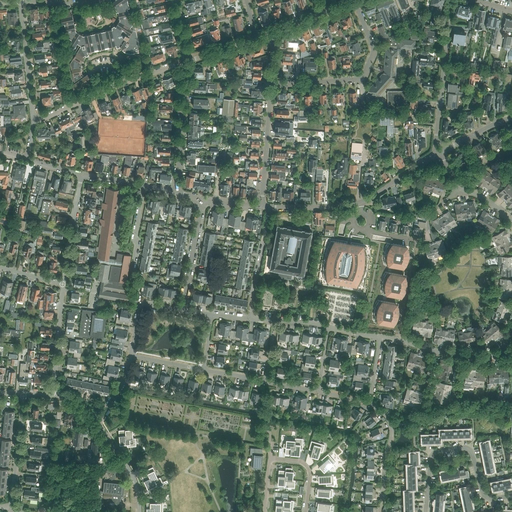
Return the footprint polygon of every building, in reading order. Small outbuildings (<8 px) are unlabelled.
[(70,11),(59,14),(61,25),(63,25),(67,38),(72,40),(68,46),(71,48),(74,42),(81,46),(84,46),(85,50),(88,54),(87,52),(116,46),(116,48),(119,48),(120,46),(124,49),(122,51),(124,52),(126,53),(129,54),(132,54),(134,54),(137,53),(139,53),(139,52),(139,50),(140,50),(136,31),(134,23),(133,18),(129,19),(128,14),(127,9),(129,8),(129,4),(128,5),(127,0),(115,0),(116,0),(111,4),(112,6),(110,7),(110,8),(109,10),(110,12),(111,13),(113,14),(114,13),(116,12),(116,13),(118,12),(120,19),(119,21),(115,28),(114,26),(112,28),(113,29),(84,36),(82,36),(77,32),(76,30),(72,16),(71,16),(70,11)] [(291,3),(294,3),(293,0),(287,0),(288,1),(283,2),(286,14),(287,14),(289,14),(290,13),(293,12),(292,8),(293,8),(291,3)] [(296,0),(299,9),(302,8),(303,9),(305,8),(306,7),(304,0),(296,0)] [(381,0),(382,2),(377,4),(378,8),(380,12),(383,19),(386,26),(392,24),(389,16),(386,9),(389,8),(391,13),(394,21),(396,20),(400,18),(399,16),(393,2),(392,0),(386,0),(385,0),(381,0)] [(406,0),(398,0),(402,9),(409,6),(406,0)] [(432,0),(431,5),(436,7),(434,13),(439,15),(440,11),(441,8),(443,6),(444,0),(432,0)] [(458,4),(455,13),(457,14),(456,16),(469,19),(470,19),(471,13),(470,12),(471,9),(469,8),(469,7),(458,4)] [(166,5),(157,7),(153,8),(155,14),(155,15),(155,16),(159,15),(158,13),(167,11),(166,5)] [(275,10),(273,11),(275,18),(277,17),(278,18),(280,17),(281,16),(280,9),(279,9),(279,8),(279,5),(274,6),(275,10)] [(376,13),(375,10),(373,5),(365,9),(368,16),(376,13)] [(225,7),(227,17),(236,15),(234,8),(229,10),(229,9),(227,10),(226,7),(225,7)] [(32,25),(35,25),(36,31),(41,31),(45,30),(44,23),(45,23),(44,14),(40,14),(40,20),(41,20),(41,21),(39,21),(38,9),(34,9),(33,9),(32,9),(31,10),(30,10),(32,25)] [(475,23),(474,29),(477,29),(482,30),(483,25),(483,24),(485,11),(478,10),(475,23)] [(261,24),(269,22),(267,11),(259,13),(261,24)] [(16,13),(13,13),(8,13),(9,25),(17,24),(16,13)] [(152,19),(151,17),(148,18),(149,19),(148,20),(148,19),(140,21),(142,29),(153,26),(152,21),(156,20),(156,21),(162,20),(162,21),(169,20),(168,14),(154,17),(153,16),(152,17),(152,19)] [(241,14),(237,15),(237,16),(237,17),(237,18),(233,19),(236,31),(239,30),(240,31),(241,31),(242,30),(243,30),(241,21),(242,21),(241,14)] [(489,26),(492,27),(494,16),(491,15),(490,16),(488,15),(486,27),(489,28),(489,26)] [(500,28),(497,27),(499,18),(498,18),(499,18),(498,17),(494,16),(492,27),(495,28),(495,29),(494,29),(490,45),(496,46),(500,28)] [(203,23),(202,18),(201,17),(197,18),(189,20),(189,21),(188,21),(190,26),(199,24),(203,23)] [(343,20),(344,23),(342,24),(344,30),(348,29),(347,27),(353,25),(350,19),(350,18),(349,17),(343,20)] [(435,18),(431,18),(430,26),(439,27),(439,26),(439,23),(435,22),(435,18)] [(511,19),(505,18),(502,30),(509,31),(509,30),(511,31),(511,19)] [(331,32),(336,30),(338,36),(340,35),(340,36),(342,35),(343,34),(341,28),(338,29),(337,26),(337,25),(338,25),(337,22),(335,23),(335,22),(329,25),(331,29),(330,29),(331,32)] [(170,24),(162,26),(158,27),(148,29),(144,30),(144,29),(142,30),(144,36),(150,34),(149,32),(159,29),(159,32),(164,31),(171,29),(170,24)] [(222,27),(223,33),(225,32),(225,36),(232,34),(230,27),(229,25),(222,27)] [(192,35),(193,36),(193,37),(203,33),(201,26),(191,30),(192,33),(191,34),(192,35)] [(313,28),(316,36),(323,33),(322,30),(321,30),(319,26),(316,27),(314,27),(314,28),(313,28)] [(383,40),(386,39),(387,42),(390,40),(387,33),(386,34),(383,26),(378,28),(383,40)] [(412,26),(407,28),(410,35),(415,33),(415,32),(417,32),(415,27),(413,28),(412,26)] [(424,28),(423,42),(433,44),(434,40),(437,40),(439,33),(430,31),(430,29),(424,28)] [(43,39),(42,36),(49,35),(48,32),(49,32),(49,30),(48,30),(48,29),(45,30),(41,31),(42,33),(33,34),(33,40),(43,39)] [(217,29),(211,32),(214,41),(220,38),(217,29)] [(302,32),(305,40),(308,39),(309,41),(311,40),(308,29),(307,29),(306,29),(304,30),(304,31),(303,31),(302,32)] [(454,31),(452,44),(464,45),(465,32),(454,31)] [(162,39),(163,43),(173,41),(173,40),(174,40),(173,37),(172,37),(172,34),(169,35),(165,36),(159,37),(160,40),(162,39)] [(195,38),(195,39),(192,40),(195,47),(204,44),(202,38),(204,38),(206,43),(209,42),(207,34),(195,38)] [(508,50),(509,48),(511,37),(505,36),(502,49),(508,50)] [(327,45),(320,46),(320,49),(332,47),(331,44),(328,37),(324,39),(327,45)] [(383,74),(368,90),(365,93),(366,94),(372,100),(374,101),(377,98),(394,79),(396,75),(398,50),(399,50),(401,49),(401,48),(414,49),(415,41),(401,40),(392,42),(386,43),(385,49),(386,49),(384,71),(383,74)] [(35,46),(34,46),(34,48),(35,49),(35,50),(41,49),(42,52),(47,52),(47,48),(47,45),(50,45),(51,45),(51,43),(49,43),(49,42),(43,42),(34,43),(35,46)] [(81,46),(70,63),(74,80),(82,74),(80,67),(81,65),(81,66),(81,65),(81,63),(85,58),(86,57),(89,55),(85,50),(84,46),(81,46),(74,42),(71,48),(74,50),(77,44),(81,46)] [(352,44),(352,45),(353,47),(351,48),(351,49),(350,49),(352,52),(352,51),(354,56),(360,54),(359,51),(361,51),(358,42),(354,44),(352,44)] [(307,52),(306,50),(304,43),(300,44),(299,45),(300,49),(301,52),(301,58),(309,55),(308,52),(307,52)] [(312,49),(310,49),(311,51),(312,51),(313,53),(318,52),(314,43),(310,44),(312,49)] [(154,47),(155,49),(160,62),(165,61),(165,60),(163,54),(166,53),(165,52),(166,52),(165,49),(164,46),(163,45),(154,47)] [(168,45),(164,46),(165,49),(166,52),(168,52),(169,55),(172,54),(172,57),(173,57),(174,57),(177,56),(175,46),(169,48),(168,45)] [(254,50),(251,51),(252,52),(250,52),(252,57),(253,56),(253,57),(263,54),(262,50),(261,49),(261,48),(257,49),(254,50)] [(160,62),(155,49),(152,50),(153,53),(154,53),(155,55),(151,57),(153,64),(155,64),(160,62)] [(324,58),(328,57),(330,68),(336,67),(334,56),(328,57),(328,52),(323,53),(324,58)] [(36,58),(35,59),(35,61),(36,61),(36,62),(39,62),(39,64),(42,64),(42,61),(45,61),(45,58),(47,58),(51,57),(51,54),(47,54),(44,55),(36,56),(36,58)] [(283,58),(282,64),(291,64),(291,71),(295,71),(296,65),(295,65),(296,55),(284,54),(283,58)] [(10,57),(11,64),(21,63),(21,57),(17,57),(16,56),(14,56),(15,57),(10,57)] [(233,58),(236,66),(245,63),(243,57),(240,59),(239,56),(233,58)] [(411,76),(419,77),(420,65),(434,67),(435,60),(433,60),(434,57),(427,56),(427,59),(420,58),(417,57),(417,60),(412,60),(411,76)] [(306,65),(305,66),(305,70),(310,70),(310,72),(316,72),(316,62),(310,62),(310,58),(303,58),(303,65),(306,65)] [(494,60),(492,70),(499,71),(500,67),(501,61),(494,60)] [(221,62),(217,63),(219,66),(221,74),(227,72),(226,69),(229,68),(227,62),(225,63),(224,61),(221,62)] [(48,76),(47,71),(54,70),(54,68),(58,68),(58,64),(52,65),(47,66),(47,67),(39,68),(39,71),(38,71),(39,74),(40,74),(40,75),(42,74),(42,77),(48,76)] [(202,74),(203,71),(203,68),(194,68),(194,70),(193,71),(193,73),(193,74),(196,74),(196,77),(197,78),(203,78),(204,77),(204,75),(203,74),(202,74)] [(13,70),(7,71),(8,77),(12,77),(12,76),(15,76),(16,82),(20,81),(20,80),(23,80),(22,72),(15,73),(13,73),(13,70)] [(246,70),(246,74),(248,74),(248,75),(253,75),(253,79),(254,79),(253,79),(254,80),(254,81),(256,81),(257,80),(258,80),(258,79),(261,80),(261,79),(261,78),(261,77),(261,76),(261,73),(254,73),(253,73),(253,72),(250,71),(250,70),(248,70),(246,70)] [(469,84),(473,85),(474,80),(479,80),(480,74),(470,73),(469,84)] [(91,81),(91,80),(87,75),(71,86),(76,92),(91,81)] [(162,81),(164,85),(165,84),(166,86),(167,89),(167,90),(170,89),(170,87),(174,85),(171,77),(163,81),(162,81)] [(49,87),(52,86),(51,80),(41,81),(41,85),(40,85),(41,88),(42,88),(45,88),(45,87),(47,87),(47,88),(49,87)] [(418,86),(418,88),(432,89),(432,83),(425,82),(425,81),(415,80),(414,85),(415,86),(418,86)] [(153,89),(154,92),(159,90),(160,91),(163,90),(160,82),(154,85),(155,88),(153,89)] [(449,93),(447,106),(455,107),(457,107),(456,108),(461,109),(463,95),(463,92),(463,87),(459,86),(459,88),(457,88),(458,85),(448,84),(447,91),(451,91),(451,94),(449,93)] [(21,89),(14,89),(14,86),(8,87),(9,90),(11,90),(12,96),(22,95),(21,89)] [(146,102),(148,107),(150,112),(152,109),(147,95),(153,94),(150,86),(144,88),(145,90),(142,91),(146,102)] [(256,89),(255,89),(252,89),(252,97),(255,97),(255,98),(263,98),(263,89),(261,89),(261,87),(258,87),(258,89),(256,89)] [(141,89),(135,91),(134,90),(133,91),(132,91),(132,92),(136,103),(142,101),(141,99),(143,98),(142,95),(143,94),(141,89)] [(44,100),(42,100),(43,105),(47,105),(47,106),(51,106),(51,100),(53,99),(54,98),(54,96),(62,95),(61,90),(53,91),(53,94),(50,94),(50,95),(47,96),(47,97),(42,97),(43,99),(44,100)] [(388,92),(388,107),(406,106),(406,91),(388,92)] [(484,109),(485,110),(486,110),(487,109),(489,109),(490,102),(493,103),(494,93),(485,92),(484,99),(483,99),(483,104),(483,108),(484,109)] [(165,95),(165,102),(172,102),(173,96),(171,96),(171,93),(168,93),(168,95),(165,95)] [(335,94),(335,97),(332,97),(333,102),(335,102),(344,102),(343,95),(341,95),(341,94),(338,94),(338,93),(335,93),(335,94)] [(121,96),(124,104),(131,102),(128,94),(121,96)] [(496,110),(500,110),(503,111),(504,103),(505,103),(505,100),(506,100),(506,94),(497,94),(497,102),(496,110)] [(112,100),(116,111),(122,109),(118,97),(112,100)] [(277,103),(285,104),(285,105),(275,105),(275,107),(279,108),(287,108),(287,107),(293,108),(295,108),(295,105),(291,105),(290,104),(290,99),(277,98),(277,103)] [(193,107),(208,108),(208,100),(194,99),(193,107)] [(234,107),(234,102),(234,100),(224,99),(223,108),(222,115),(233,116),(233,113),(234,107)] [(254,102),(254,106),(240,105),(240,104),(238,104),(238,102),(238,99),(235,99),(234,102),(234,107),(238,107),(240,107),(246,108),(253,108),(262,109),(262,103),(254,102)] [(419,99),(418,104),(420,104),(419,112),(424,112),(424,114),(430,115),(430,113),(431,105),(424,104),(425,100),(419,99)] [(105,110),(109,109),(110,111),(109,111),(110,113),(111,113),(112,117),(115,116),(112,108),(111,105),(110,103),(106,104),(105,101),(99,104),(101,109),(100,109),(101,112),(102,114),(106,112),(105,110)] [(10,114),(11,119),(26,117),(25,105),(13,106),(14,113),(10,114)] [(83,111),(85,115),(82,117),(85,122),(88,121),(87,119),(94,116),(95,118),(98,117),(96,112),(93,113),(90,108),(83,111)] [(472,112),(465,113),(466,117),(467,117),(468,123),(465,123),(466,129),(474,128),(473,120),(471,121),(470,117),(472,116),(472,112)] [(393,133),(393,128),(394,114),(388,114),(388,115),(380,115),(380,119),(380,125),(387,125),(387,133),(388,133),(388,137),(393,137),(393,133)] [(70,117),(64,120),(68,127),(69,130),(75,128),(74,125),(73,125),(70,117)] [(62,130),(66,128),(67,130),(66,131),(67,133),(71,133),(69,130),(68,127),(64,120),(59,122),(62,130)] [(172,124),(163,124),(161,124),(161,120),(153,120),(153,125),(160,126),(159,130),(163,131),(171,131),(172,124)] [(457,129),(454,124),(451,125),(448,125),(448,121),(444,120),(443,131),(443,134),(443,136),(444,137),(446,136),(449,135),(455,132),(454,131),(457,129)] [(276,122),(275,128),(293,129),(293,123),(289,123),(289,121),(283,121),(283,123),(281,123),(276,122)] [(275,128),(275,134),(280,134),(282,134),(282,136),(285,137),(286,135),(292,135),(293,129),(275,128)] [(58,134),(57,135),(55,131),(50,131),(49,131),(48,130),(46,130),(46,129),(37,129),(38,138),(39,138),(39,140),(42,140),(42,138),(51,138),(51,136),(53,135),(53,137),(57,136),(59,136),(58,134)] [(413,129),(413,132),(413,139),(417,138),(418,142),(419,147),(425,146),(425,138),(422,138),(422,132),(417,132),(417,129),(413,129)] [(189,131),(188,131),(188,137),(189,137),(188,140),(196,140),(197,138),(200,139),(200,132),(189,131)] [(491,136),(491,137),(489,138),(494,148),(498,146),(499,148),(504,145),(502,143),(505,142),(502,137),(500,138),(497,134),(494,135),(493,134),(491,135),(491,136)] [(274,143),(273,145),(273,148),(281,149),(282,146),(284,146),(285,143),(279,143),(279,140),(275,140),(274,143)] [(474,146),(472,147),(478,156),(479,158),(482,156),(487,154),(481,142),(477,144),(477,143),(476,143),(474,144),(474,145),(474,146)] [(350,159),(358,160),(361,160),(363,144),(352,143),(350,159)] [(170,155),(170,149),(163,148),(163,146),(156,146),(156,147),(155,147),(154,154),(152,154),(151,156),(155,156),(156,153),(158,153),(158,154),(159,154),(170,155)] [(250,155),(250,158),(258,158),(259,153),(252,152),(252,149),(248,149),(248,150),(247,155),(250,155)] [(72,154),(72,156),(66,155),(65,159),(68,160),(68,164),(74,165),(75,159),(77,159),(79,152),(75,151),(74,154),(72,154)] [(456,160),(457,162),(456,162),(456,164),(457,165),(458,166),(459,165),(460,168),(466,165),(468,169),(472,167),(464,152),(458,156),(459,158),(456,160)] [(86,160),(85,160),(85,164),(82,164),(82,167),(84,168),(91,170),(92,162),(93,162),(95,154),(88,153),(87,156),(90,157),(90,161),(86,160)] [(404,165),(398,155),(396,153),(391,156),(399,169),(404,165)] [(97,162),(95,170),(100,171),(102,172),(103,163),(108,164),(108,161),(111,161),(111,160),(111,157),(112,155),(102,154),(102,155),(101,160),(100,163),(97,162)] [(111,161),(110,164),(112,164),(111,170),(111,172),(113,172),(114,173),(115,173),(116,173),(117,173),(117,171),(118,167),(118,166),(119,162),(115,161),(116,160),(116,155),(112,155),(111,157),(111,160),(111,161)] [(125,160),(123,174),(124,174),(123,175),(126,175),(126,174),(129,175),(129,174),(132,175),(133,168),(130,167),(131,161),(131,160),(132,157),(126,156),(126,158),(125,160)] [(334,170),(334,172),(334,177),(342,178),(342,172),(347,172),(348,157),(341,156),(341,162),(337,162),(337,168),(336,168),(335,169),(334,170)] [(161,166),(161,165),(169,166),(169,160),(162,159),(162,158),(155,157),(155,161),(158,161),(158,165),(158,166),(161,166)] [(309,158),(309,162),(308,173),(310,173),(310,171),(315,172),(315,168),(316,168),(317,157),(313,157),(313,158),(309,158)] [(258,164),(250,163),(250,161),(246,161),(245,168),(249,169),(257,169),(258,164)] [(12,176),(12,179),(23,181),(24,178),(26,167),(20,166),(15,165),(12,176)] [(353,181),(348,180),(347,187),(356,188),(357,186),(358,186),(359,174),(356,174),(356,170),(357,170),(357,165),(350,165),(349,174),(353,174),(353,181)] [(138,169),(137,169),(136,175),(138,175),(138,177),(142,178),(144,166),(138,166),(138,169)] [(162,173),(162,167),(150,167),(149,176),(153,176),(154,172),(162,173)] [(322,182),(322,177),(323,177),(323,170),(316,169),(316,177),(315,200),(322,200),(322,197),(325,197),(325,192),(322,191),(322,182)] [(43,198),(44,195),(44,194),(41,193),(44,181),(46,172),(35,170),(33,179),(34,179),(31,191),(38,193),(35,205),(38,206),(41,206),(43,198)] [(285,178),(285,174),(285,172),(280,171),(278,171),(278,175),(271,174),(271,180),(279,181),(279,178),(285,178)] [(477,184),(484,190),(494,176),(486,171),(477,184)] [(185,186),(192,187),(193,187),(194,180),(194,178),(195,178),(194,177),(195,175),(195,173),(190,172),(189,177),(187,176),(185,186)] [(364,173),(364,176),(364,181),(367,181),(367,185),(373,185),(373,172),(370,172),(370,173),(364,173)] [(5,173),(0,173),(0,179),(3,180),(2,185),(4,185),(3,188),(6,189),(9,178),(8,177),(9,174),(5,173)] [(160,182),(170,184),(171,176),(158,173),(156,181),(160,182)] [(383,178),(382,178),(385,182),(390,179),(387,175),(386,175),(384,173),(381,175),(383,178)] [(423,190),(432,193),(437,177),(428,174),(423,190)] [(494,176),(484,190),(492,195),(501,182),(494,176)] [(53,177),(52,182),(51,183),(47,182),(46,189),(50,190),(51,186),(58,188),(60,179),(57,178),(57,177),(55,177),(54,177),(53,177)] [(437,177),(432,193),(441,195),(446,180),(437,177)] [(247,189),(246,196),(248,197),(255,198),(256,181),(253,181),(253,179),(247,179),(247,189)] [(70,191),(72,182),(63,180),(61,189),(60,189),(59,193),(65,195),(66,191),(70,191)] [(220,182),(219,188),(221,189),(220,193),(226,193),(226,192),(229,192),(230,187),(231,187),(231,184),(231,183),(231,181),(230,181),(227,180),(227,182),(222,182),(220,182)] [(306,192),(301,192),(300,200),(310,200),(310,188),(312,188),(312,184),(310,184),(303,184),(303,188),(306,188),(306,192)] [(497,195),(504,202),(511,193),(511,187),(509,184),(497,195)] [(88,185),(87,192),(89,193),(88,195),(95,197),(97,187),(88,185)] [(99,297),(130,302),(131,295),(130,295),(131,288),(125,287),(131,256),(117,253),(116,260),(109,259),(118,190),(107,188),(105,203),(102,203),(101,208),(104,209),(103,219),(100,219),(98,234),(101,234),(99,247),(96,247),(96,251),(98,252),(97,258),(98,258),(98,263),(101,264),(98,281),(102,281),(99,297)] [(287,191),(284,191),(284,199),(293,200),(294,192),(291,191),(291,189),(287,189),(287,191)] [(8,190),(7,190),(4,201),(10,202),(12,191),(8,190)] [(406,202),(412,200),(413,203),(416,202),(413,192),(404,195),(406,202)] [(388,198),(388,197),(383,198),(383,199),(384,208),(396,205),(394,197),(390,197),(388,198)] [(86,205),(90,205),(90,208),(94,208),(95,203),(96,204),(96,200),(87,198),(86,205)] [(52,200),(48,200),(44,199),(41,213),(50,214),(52,200)] [(157,213),(160,214),(161,207),(159,206),(159,201),(154,200),(153,209),(158,210),(157,213)] [(62,211),(66,212),(68,204),(63,203),(63,202),(56,201),(55,207),(58,208),(58,209),(62,209),(62,211)] [(473,201),(464,203),(467,219),(476,217),(477,218),(479,214),(478,212),(476,212),(475,212),(473,201)] [(11,203),(3,202),(1,210),(9,212),(11,203)] [(168,215),(169,212),(170,203),(165,202),(164,207),(161,207),(160,214),(168,215)] [(173,216),(176,217),(177,210),(175,209),(176,204),(170,203),(169,212),(174,213),(173,216)] [(467,219),(464,203),(455,204),(457,220),(467,219)] [(184,217),(185,215),(186,206),(181,205),(180,210),(177,210),(176,217),(179,217),(184,218),(184,217)] [(85,210),(84,217),(92,218),(95,218),(95,217),(95,215),(94,215),(95,210),(89,209),(89,211),(85,210)] [(211,221),(217,222),(218,212),(217,212),(217,211),(214,210),(214,211),(213,211),(212,217),(209,216),(207,225),(210,226),(211,221)] [(475,224),(483,229),(492,215),(484,210),(475,224)] [(448,211),(441,216),(449,230),(457,225),(448,211)] [(222,223),(221,226),(220,233),(223,234),(225,227),(226,220),(223,219),(224,213),(218,212),(217,222),(222,223)] [(322,215),(322,212),(314,213),(313,213),(313,217),(315,217),(315,224),(319,224),(319,225),(322,225),(322,224),(322,219),(324,219),(324,215),(322,215)] [(226,220),(225,227),(228,227),(228,224),(234,225),(236,215),(230,214),(229,220),(226,220)] [(66,218),(59,217),(59,216),(58,216),(55,215),(55,216),(52,215),(51,218),(54,218),(53,219),(57,220),(57,225),(60,225),(60,223),(65,224),(66,218)] [(236,215),(234,225),(233,228),(242,230),(243,223),(240,222),(241,216),(236,215)] [(381,230),(382,230),(383,230),(383,229),(385,221),(389,222),(390,216),(386,215),(385,219),(379,218),(377,228),(381,229),(380,229),(381,230)] [(492,215),(483,229),(491,234),(500,220),(492,215)] [(449,230),(441,216),(433,221),(441,235),(449,230)] [(92,218),(84,217),(83,223),(87,223),(87,225),(92,226),(92,222),(91,222),(92,218)] [(243,223),(242,230),(245,230),(246,227),(251,228),(253,218),(247,217),(246,223),(243,223)] [(392,232),(394,232),(395,231),(396,223),(400,224),(401,218),(397,217),(396,221),(391,220),(389,230),(392,231),(392,232)] [(253,218),(251,228),(256,229),(256,232),(259,233),(260,226),(257,225),(258,219),(253,218)] [(408,223),(402,222),(401,232),(404,233),(404,234),(406,234),(406,233),(406,234),(408,225),(412,226),(413,220),(409,219),(408,223)] [(415,236),(417,236),(418,236),(419,227),(424,228),(425,223),(424,222),(419,221),(418,225),(414,224),(412,235),(415,235),(415,236)] [(297,275),(296,277),(299,280),(298,280),(299,281),(299,280),(302,278),(302,277),(303,277),(304,277),(305,273),(306,274),(307,269),(305,268),(312,232),(277,226),(269,270),(272,270),(271,275),(290,279),(291,274),(295,274),(295,275),(297,275)] [(325,235),(333,236),(334,227),(326,226),(325,235)] [(55,231),(53,231),(53,229),(50,228),(47,228),(42,227),(40,227),(39,231),(42,231),(42,232),(52,233),(52,234),(54,234),(54,237),(62,239),(63,232),(55,231)] [(79,235),(86,236),(87,233),(90,233),(91,232),(90,232),(91,229),(80,227),(79,235)] [(491,238),(496,246),(510,239),(506,230),(491,238)] [(6,249),(7,250),(9,250),(9,251),(10,252),(11,253),(12,253),(14,252),(16,253),(19,242),(12,239),(10,244),(7,243),(6,249)] [(442,239),(433,242),(438,258),(447,255),(442,239)] [(511,242),(510,239),(496,246),(500,254),(511,247),(511,242)] [(88,241),(78,240),(77,247),(85,248),(84,251),(86,251),(95,252),(95,248),(88,247),(88,241)] [(325,280),(344,284),(358,286),(360,282),(362,278),(363,275),(364,271),(365,267),(366,263),(366,259),(366,254),(365,247),(351,244),(347,244),(346,243),(346,244),(332,241),(330,245),(329,249),(327,252),(326,256),(325,260),(325,264),(324,268),(324,272),(325,276),(325,280)] [(22,253),(23,253),(23,255),(25,255),(25,256),(27,257),(28,256),(30,257),(31,254),(34,255),(36,244),(31,242),(29,243),(26,243),(25,246),(24,251),(23,251),(22,253)] [(438,258),(433,242),(424,245),(429,261),(438,258)] [(52,248),(52,251),(60,253),(61,247),(56,246),(56,245),(50,244),(49,244),(49,247),(52,248)] [(386,260),(387,265),(387,266),(401,268),(404,265),(406,265),(408,250),(407,250),(405,246),(391,244),(390,244),(388,248),(388,249),(387,250),(386,252),(386,256),(386,260)] [(44,253),(37,251),(35,263),(38,264),(39,264),(40,265),(41,264),(42,264),(43,259),(45,260),(46,257),(44,256),(44,253)] [(76,261),(85,262),(86,256),(86,253),(77,252),(76,261)] [(511,256),(501,257),(501,267),(511,266),(511,256)] [(52,257),(52,258),(51,261),(51,264),(50,264),(49,271),(57,272),(58,267),(56,266),(57,263),(58,259),(54,259),(54,257),(52,257)] [(171,266),(171,269),(180,271),(181,266),(177,265),(178,262),(169,261),(169,266),(171,266)] [(511,266),(501,267),(501,276),(511,275),(511,266)] [(199,269),(198,274),(207,276),(208,271),(211,271),(212,268),(205,267),(204,270),(199,269)] [(180,271),(171,269),(168,269),(166,277),(174,278),(174,275),(179,276),(180,271)] [(383,289),(385,295),(399,297),(402,294),(403,295),(406,279),(404,279),(403,275),(389,273),(386,277),(385,278),(384,281),(383,285),(383,289)] [(207,276),(198,274),(197,279),(202,280),(202,283),(209,284),(209,281),(206,281),(207,276)] [(511,280),(500,279),(499,288),(511,289),(511,280)] [(74,286),(83,288),(84,281),(75,280),(75,283),(74,283),(74,285),(74,286)] [(12,283),(3,281),(1,292),(5,293),(4,296),(8,297),(9,294),(12,283)] [(141,294),(146,295),(148,286),(143,285),(143,282),(140,282),(139,289),(142,289),(141,294)] [(148,286),(146,295),(152,296),(152,291),(155,292),(156,285),(148,283),(148,286)] [(17,299),(24,301),(27,286),(25,286),(25,285),(23,284),(22,285),(20,285),(17,299)] [(163,298),(167,299),(168,289),(164,288),(164,285),(160,284),(158,294),(163,295),(163,298)] [(168,289),(167,299),(171,300),(171,296),(177,297),(178,288),(174,287),(173,290),(168,289)] [(38,298),(41,299),(42,294),(39,293),(40,290),(39,289),(37,288),(36,289),(33,288),(32,292),(31,296),(32,297),(31,299),(30,301),(36,303),(37,301),(38,298)] [(511,289),(499,288),(498,298),(511,298),(511,289)] [(82,294),(83,291),(76,290),(75,293),(72,293),(71,298),(71,299),(70,299),(70,303),(74,304),(74,303),(78,303),(79,294),(82,294)] [(197,304),(201,305),(203,295),(198,294),(198,291),(194,290),(192,300),(198,301),(197,304)] [(45,292),(44,300),(43,308),(43,309),(45,309),(46,309),(49,309),(50,302),(54,302),(55,302),(56,293),(45,292)] [(203,295),(201,305),(205,306),(206,302),(211,303),(213,294),(208,293),(208,296),(203,295)] [(377,306),(377,308),(376,309),(375,313),(375,317),(376,322),(377,323),(393,326),(396,322),(398,319),(398,318),(398,315),(399,311),(399,308),(398,304),(381,301),(378,305),(377,306)] [(511,305),(498,301),(495,309),(510,315),(511,310),(511,305)] [(13,317),(14,317),(17,317),(17,313),(15,313),(15,311),(16,304),(11,303),(9,314),(13,317)] [(121,309),(120,315),(130,317),(131,311),(126,310),(127,305),(120,303),(118,309),(121,309)] [(43,308),(40,308),(39,315),(40,315),(41,313),(42,313),(45,313),(44,318),(53,319),(53,312),(46,312),(46,309),(45,309),(43,309),(43,308)] [(68,312),(67,321),(74,322),(75,313),(79,313),(79,310),(72,309),(72,312),(68,312)] [(510,315),(495,309),(492,318),(507,324),(510,315)] [(79,336),(90,338),(90,336),(104,337),(106,316),(97,315),(97,311),(83,310),(79,336)] [(130,317),(120,315),(120,318),(117,317),(116,323),(123,324),(123,321),(129,322),(130,317)] [(412,335),(421,336),(423,320),(414,319),(412,335)] [(423,320),(421,336),(431,337),(433,321),(423,320)] [(74,322),(67,321),(66,331),(70,331),(69,334),(77,335),(77,332),(73,331),(74,322)] [(494,322),(487,328),(498,340),(505,335),(494,322)] [(219,334),(224,334),(226,324),(220,324),(219,329),(216,329),(215,336),(218,337),(219,334)] [(229,338),(232,339),(233,332),(230,331),(231,325),(226,324),(224,334),(229,335),(229,338)] [(117,329),(116,334),(126,336),(127,331),(122,329),(122,326),(115,325),(114,328),(117,329)] [(236,336),(241,337),(243,327),(237,326),(236,332),(233,332),(232,339),(236,339),(236,336)] [(44,334),(44,336),(51,337),(52,329),(45,329),(45,327),(41,327),(40,333),(44,334)] [(246,341),(250,342),(251,334),(248,334),(249,328),(243,327),(241,337),(247,338),(246,341)] [(434,343),(443,345),(446,329),(437,327),(434,343)] [(20,331),(0,328),(0,334),(19,337),(20,331)] [(498,340),(487,328),(480,334),(490,346),(498,340)] [(255,339),(259,340),(260,330),(255,329),(254,335),(251,334),(250,342),(253,342),(253,341),(255,341),(255,339)] [(446,329),(443,345),(452,346),(455,331),(446,329)] [(476,329),(467,330),(470,346),(479,345),(476,329)] [(260,330),(259,340),(258,343),(267,344),(268,337),(265,337),(266,331),(260,330)] [(284,339),(289,340),(290,330),(286,330),(286,333),(280,332),(279,342),(283,342),(284,339)] [(290,330),(289,340),(293,341),(293,344),(298,345),(299,335),(294,334),(294,331),(290,330)] [(470,346),(467,330),(458,332),(461,348),(470,346)] [(307,342),(312,342),(313,332),(309,332),(309,335),(303,334),(302,344),(306,345),(307,342)] [(313,332),(312,342),(316,343),(316,346),(321,347),(322,337),(317,337),(317,333),(313,332)] [(126,336),(116,334),(115,340),(112,339),(112,342),(119,344),(119,341),(125,342),(126,336)] [(335,348),(340,349),(342,339),(336,338),(335,344),(332,343),(331,351),(334,351),(335,348)] [(70,341),(70,346),(82,348),(83,340),(76,339),(75,342),(70,341)] [(342,339),(340,349),(343,349),(343,352),(351,354),(352,347),(347,346),(347,340),(342,339)] [(357,352),(362,352),(364,342),(358,341),(357,347),(354,347),(353,354),(356,354),(357,352)] [(364,342),(362,352),(367,353),(367,356),(370,357),(371,350),(368,349),(369,343),(364,342)] [(108,353),(111,354),(121,356),(122,350),(116,349),(117,346),(110,344),(108,353)] [(217,353),(228,355),(228,351),(226,350),(225,349),(226,345),(215,344),(214,348),(218,348),(217,353)] [(74,352),(74,355),(81,356),(82,348),(70,346),(69,352),(74,352)] [(262,355),(263,351),(257,350),(257,349),(249,348),(247,358),(258,360),(258,355),(262,355)] [(291,354),(291,350),(290,350),(287,350),(284,349),(283,352),(280,352),(279,357),(279,358),(278,358),(278,362),(282,363),(282,362),(286,362),(288,353),(291,354)] [(306,356),(305,361),(315,362),(315,357),(310,356),(311,354),(310,353),(305,353),(304,352),(303,355),(306,356)] [(407,368),(415,370),(420,355),(411,352),(407,368)] [(107,358),(106,362),(113,363),(114,360),(120,361),(121,356),(111,354),(110,359),(107,358)] [(68,357),(67,363),(77,364),(77,359),(82,359),(82,357),(81,356),(74,355),(73,358),(68,357)] [(420,355),(415,370),(424,373),(429,357),(420,355)] [(215,366),(226,367),(226,363),(224,363),(224,362),(223,362),(224,358),(213,356),(212,360),(216,361),(215,366)] [(330,359),(329,365),(339,366),(339,361),(342,362),(343,359),(336,357),(335,360),(330,359)] [(440,359),(438,368),(454,372),(456,363),(440,359)] [(260,368),(261,364),(257,363),(257,362),(250,360),(249,366),(248,366),(246,366),(245,371),(256,372),(256,367),(260,368)] [(302,364),(301,369),(308,370),(309,367),(314,368),(315,362),(305,361),(305,364),(302,364)] [(358,364),(357,369),(357,370),(367,371),(368,366),(362,365),(363,362),(361,361),(356,361),(355,364),(358,364)] [(104,370),(108,371),(118,373),(119,367),(113,366),(113,363),(106,362),(106,365),(104,370)] [(19,377),(19,383),(27,384),(28,382),(31,382),(31,377),(31,376),(32,373),(30,373),(25,372),(26,364),(21,363),(19,377)] [(77,364),(67,363),(67,368),(72,369),(72,371),(79,372),(80,364),(77,364)] [(288,370),(288,367),(281,365),(281,369),(278,368),(277,373),(276,373),(276,374),(275,378),(279,379),(279,378),(284,378),(285,369),(288,370)] [(334,371),(333,374),(340,375),(341,372),(338,371),(339,366),(329,365),(328,370),(334,371)] [(135,369),(133,380),(137,380),(137,381),(139,381),(139,383),(140,383),(140,384),(142,384),(143,384),(144,382),(145,373),(144,373),(145,367),(140,366),(140,370),(135,369)] [(495,367),(489,368),(490,384),(494,384),(494,383),(494,382),(498,382),(498,383),(499,383),(498,369),(495,369),(495,368),(495,367)] [(501,369),(498,369),(499,383),(499,382),(503,382),(503,383),(508,383),(507,367),(501,367),(501,368),(501,369)] [(151,383),(155,384),(157,374),(152,373),(153,369),(149,368),(146,379),(151,380),(150,381),(151,381),(151,383)] [(454,372),(438,368),(436,378),(452,381),(454,372)] [(470,387),(474,387),(474,386),(476,370),(471,370),(470,368),(469,368),(466,369),(466,377),(465,377),(463,389),(467,389),(467,388),(469,388),(470,387)] [(308,370),(301,369),(301,372),(304,372),(302,381),(306,382),(306,383),(310,384),(311,379),(310,379),(311,373),(313,373),(313,370),(308,370)] [(355,369),(353,378),(360,379),(361,376),(367,377),(367,371),(357,370),(357,369),(355,369)] [(8,377),(6,377),(6,382),(13,383),(13,382),(14,382),(15,372),(11,371),(12,370),(7,370),(7,374),(9,374),(8,377)] [(476,370),(474,386),(483,387),(485,371),(476,370)] [(118,373),(108,371),(107,376),(104,376),(103,379),(110,380),(111,377),(116,378),(118,373)] [(164,386),(168,387),(170,376),(165,376),(166,372),(162,371),(160,382),(164,383),(164,384),(164,386)] [(32,373),(31,376),(35,376),(35,378),(34,385),(44,385),(44,384),(44,381),(44,378),(44,374),(35,373),(32,373)] [(177,388),(181,389),(183,379),(179,378),(179,374),(175,373),(173,385),(177,385),(177,386),(177,387),(177,388)] [(340,375),(333,374),(333,377),(329,376),(328,382),(327,382),(327,386),(331,387),(331,386),(338,387),(340,375)] [(197,389),(199,378),(195,377),(194,381),(189,380),(187,391),(192,391),(192,389),(193,390),(193,389),(197,389)] [(360,379),(353,378),(353,381),(355,382),(354,391),(358,391),(358,392),(362,393),(363,389),(362,389),(362,388),(363,383),(360,382),(360,379)] [(210,392),(212,381),(208,380),(207,384),(202,383),(200,393),(205,394),(205,392),(206,392),(206,391),(210,392)] [(384,390),(395,391),(395,386),(396,386),(396,382),(382,380),(381,384),(385,385),(384,390)] [(218,397),(223,398),(225,387),(220,386),(221,382),(217,382),(214,393),(218,394),(218,395),(219,395),(218,397)] [(436,382),(434,391),(449,395),(452,386),(436,382)] [(233,395),(238,396),(240,386),(236,385),(235,389),(230,388),(228,397),(233,398),(233,395)] [(240,386),(238,396),(237,398),(242,399),(242,400),(247,401),(249,391),(243,390),(244,387),(240,386)] [(255,404),(260,405),(262,394),(257,394),(258,390),(253,389),(251,400),(252,400),(251,401),(256,402),(255,404)] [(403,404),(412,407),(416,391),(407,389),(403,404)] [(416,391),(412,407),(421,409),(425,394),(416,391)] [(449,395),(434,391),(431,400),(447,404),(449,395)] [(274,403),(279,404),(280,394),(276,393),(276,397),(270,396),(269,405),(274,406),(274,403)] [(280,394),(279,404),(283,404),(283,405),(284,405),(283,407),(288,408),(289,399),(284,398),(284,394),(280,394)] [(382,404),(385,404),(385,407),(392,409),(393,401),(391,400),(390,400),(391,396),(380,394),(379,398),(383,399),(382,404)] [(299,410),(300,407),(302,397),(296,396),(295,402),(292,402),(291,409),(299,410)] [(302,397),(300,407),(305,408),(305,411),(308,411),(309,404),(306,404),(307,398),(302,397)] [(48,409),(50,409),(57,410),(57,402),(55,402),(55,401),(51,401),(51,403),(48,403),(48,409)] [(317,410),(322,411),(323,401),(319,401),(319,404),(313,403),(312,410),(310,410),(309,412),(312,413),(312,412),(316,413),(317,410)] [(323,401),(322,411),(326,412),(326,413),(326,415),(330,416),(332,406),(327,405),(327,402),(323,401)] [(339,420),(343,420),(345,410),(340,409),(340,405),(336,405),(334,416),(338,417),(338,418),(339,418),(339,420)] [(359,420),(364,410),(360,408),(358,411),(354,409),(349,418),(353,420),(354,418),(354,419),(355,418),(359,420)] [(64,425),(71,426),(72,415),(65,414),(65,421),(64,421),(64,425)] [(362,421),(363,422),(362,422),(365,426),(366,424),(369,428),(370,427),(379,420),(375,415),(372,417),(370,415),(370,416),(368,414),(363,419),(362,421)] [(380,432),(383,431),(382,427),(371,431),(373,435),(372,435),(372,436),(370,437),(372,441),(382,437),(380,432)] [(470,429),(464,430),(464,437),(470,437),(470,438),(473,438),(472,432),(470,432),(470,429)] [(132,430),(119,431),(119,436),(118,436),(119,436),(126,435),(126,439),(133,439),(132,430)] [(74,445),(76,445),(76,449),(80,449),(80,445),(81,445),(83,433),(75,432),(74,445)] [(126,435),(119,436),(120,445),(127,444),(127,447),(136,446),(135,439),(133,439),(126,439),(126,435)] [(290,455),(291,447),(295,448),(295,438),(295,441),(286,440),(286,444),(284,444),(283,447),(285,448),(285,454),(290,455)] [(295,438),(295,448),(291,447),(290,455),(299,455),(300,449),(302,449),(303,439),(295,438)] [(481,447),(482,449),(489,447),(488,441),(482,443),(482,440),(479,441),(481,447)] [(322,452),(324,445),(311,441),(309,449),(312,450),(310,457),(310,456),(318,458),(320,451),(322,452)] [(100,443),(92,442),(92,449),(88,449),(88,456),(91,456),(92,455),(99,456),(100,443)] [(366,457),(378,457),(378,453),(374,453),(374,448),(373,448),(374,445),(371,444),(367,446),(366,447),(364,447),(364,452),(366,452),(366,453),(367,453),(366,457)] [(52,453),(53,449),(37,447),(37,451),(31,450),(30,457),(40,458),(44,458),(45,452),(52,453)] [(251,467),(254,468),(258,468),(259,468),(261,468),(262,461),(263,461),(263,455),(262,455),(262,449),(250,448),(250,455),(254,455),(253,463),(252,463),(251,467)] [(324,472),(335,462),(328,454),(321,459),(323,462),(318,466),(318,467),(319,466),(324,472)] [(75,455),(75,462),(86,463),(86,456),(75,455)] [(367,465),(367,470),(377,471),(377,467),(374,466),(374,461),(371,461),(371,459),(368,458),(368,461),(364,460),(364,465),(367,465)] [(106,471),(112,479),(118,475),(112,467),(106,471)] [(149,473),(142,476),(144,481),(143,481),(150,478),(152,482),(158,479),(153,467),(147,470),(149,473)] [(292,480),(293,472),(291,471),(292,468),(286,468),(285,471),(279,470),(278,475),(278,476),(286,476),(285,480),(295,481),(295,480),(292,480)] [(377,471),(367,470),(367,475),(364,475),(363,479),(373,480),(373,474),(377,475),(377,471)] [(448,479),(447,472),(445,472),(438,473),(439,476),(441,476),(442,480),(448,479)] [(317,475),(317,479),(318,479),(319,483),(326,482),(326,486),(334,485),(333,474),(317,475)] [(278,476),(278,485),(284,485),(284,487),(294,488),(295,481),(285,480),(286,476),(278,476)] [(150,478),(143,481),(144,481),(148,489),(156,485),(157,488),(163,485),(160,478),(158,479),(152,482),(150,478)] [(499,489),(498,482),(492,483),(493,489),(490,489),(491,492),(497,491),(497,490),(499,489)] [(104,491),(97,490),(95,508),(122,511),(122,507),(120,506),(121,498),(123,498),(125,485),(105,483),(104,491)] [(366,488),(365,493),(375,494),(376,490),(372,490),(373,484),(363,483),(363,488),(366,488)] [(317,496),(332,497),(332,489),(316,488),(316,491),(317,491),(317,496)] [(26,499),(38,500),(39,495),(35,495),(35,491),(25,490),(24,497),(26,497),(26,499)] [(435,491),(435,494),(436,494),(435,499),(443,500),(445,500),(446,495),(442,494),(442,491),(438,491),(435,491)] [(375,494),(365,493),(365,498),(362,498),(362,502),(371,503),(372,497),(375,498),(375,494)] [(275,505),(283,505),(283,509),(292,510),(293,501),(287,500),(287,498),(283,498),(283,500),(276,499),(276,504),(275,504),(275,505)] [(156,503),(147,503),(147,508),(146,508),(154,508),(153,511),(162,511),(163,501),(156,501),(156,503)] [(317,506),(317,510),(330,511),(330,504),(331,504),(316,502),(316,506),(317,506)]
